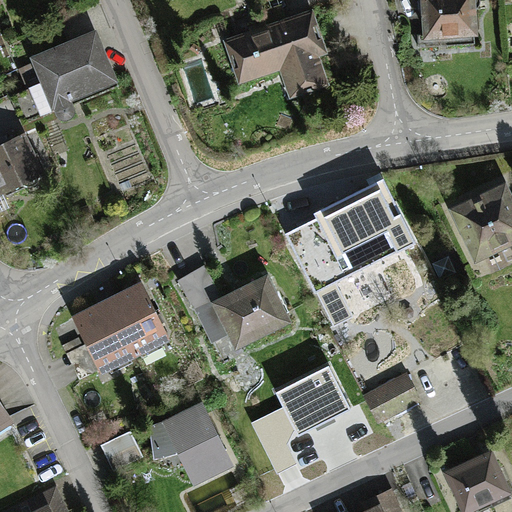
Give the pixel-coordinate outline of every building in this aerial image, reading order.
[(418,48),(475,44),(471,0),(424,0),(427,34),(417,34),(418,48)] [(322,41),(311,12),(226,41),(240,81),(292,63),(302,92),(327,83),(313,45),(322,41)] [(116,86),(94,34),(34,59),(44,82),(12,95),(24,124),(56,110),(57,112),(58,113),(59,114),(60,115),(61,115),(63,116),(64,116),(66,115),(67,115),(68,114),(70,113),(71,112),(71,111),(72,110),(72,108),(72,107),(72,106),(72,104),(116,86)] [(23,135),(0,145),(0,191),(2,191),(2,192),(21,183),(23,184),(24,185),(25,186),(27,186),(29,186),(31,186),(32,186),(34,185),(35,185),(36,184),(38,182),(38,181),(39,179),(39,178),(40,176),(40,174),(41,174),(23,135)] [(350,249),(369,239),(379,261),(400,250),(388,228),(404,220),(383,179),(325,208),(328,214),(287,235),(334,329),(351,320),(332,283),(360,269),(350,249)] [(478,253),(482,251),(485,257),(502,249),(505,254),(511,250),(511,209),(503,190),(458,211),(478,253)] [(203,266),(179,280),(208,332),(227,322),(231,331),(237,343),(285,319),(265,279),(223,301),(203,266)] [(140,287),(109,302),(133,352),(165,336),(140,287)] [(109,302),(78,318),(102,368),(133,352),(109,302)] [(376,415),(370,404),(352,371),(343,376),(360,408),(329,425),(335,437),(352,428),(358,439),(371,432),(365,421),(376,415)] [(417,400),(404,375),(367,394),(380,420),(417,400)] [(0,403),(0,425),(10,419),(0,403)] [(160,425),(152,429),(155,450),(160,451),(174,444),(179,444),(188,463),(196,478),(227,462),(200,408),(169,424),(160,425)] [(136,443),(109,457),(114,469),(141,456),(136,443)] [(511,497),(491,453),(448,472),(465,510),(489,499),(492,506),(511,497)] [(399,511),(390,490),(374,498),(377,504),(367,508),(368,511),(399,511)] [(58,511),(59,511),(49,492),(7,511),(58,511)]
